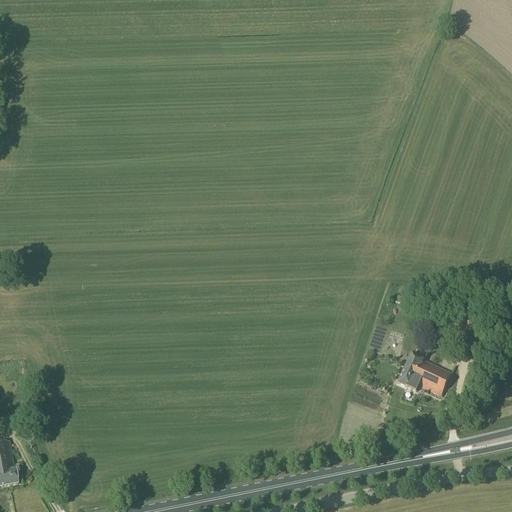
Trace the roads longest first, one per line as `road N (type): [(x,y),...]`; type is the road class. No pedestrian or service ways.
road 1 (primary): [(159,511),(511,438)]
road 2 (unclassified): [(283,511),(511,472)]
